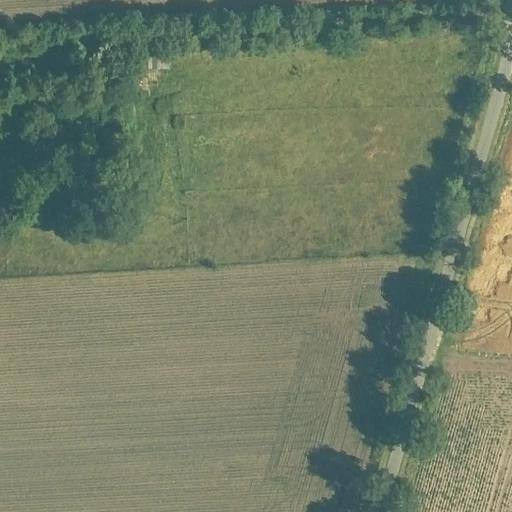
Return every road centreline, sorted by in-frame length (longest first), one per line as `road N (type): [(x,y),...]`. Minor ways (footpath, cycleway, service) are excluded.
road 1 (track): [(511,11),(0,34)]
road 2 (residential): [(378,511),(511,61)]
